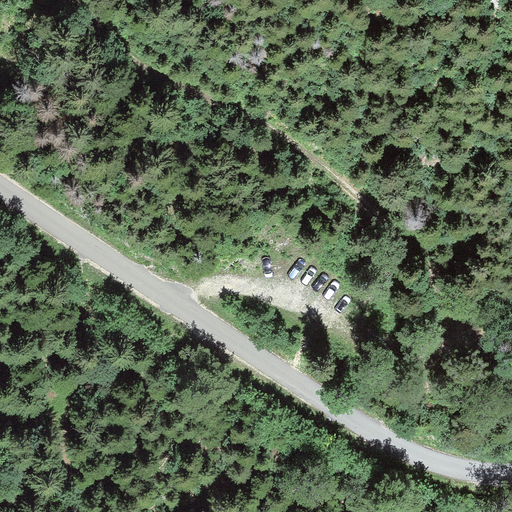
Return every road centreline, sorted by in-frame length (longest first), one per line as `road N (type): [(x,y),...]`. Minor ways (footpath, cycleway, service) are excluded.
road 1 (track): [(76,0),(146,68),(304,150),(390,229),(398,256),(394,278),(357,303),(224,284),(163,294)]
road 2 (unclassified): [(0,187),(397,445),(448,466),(511,473)]
